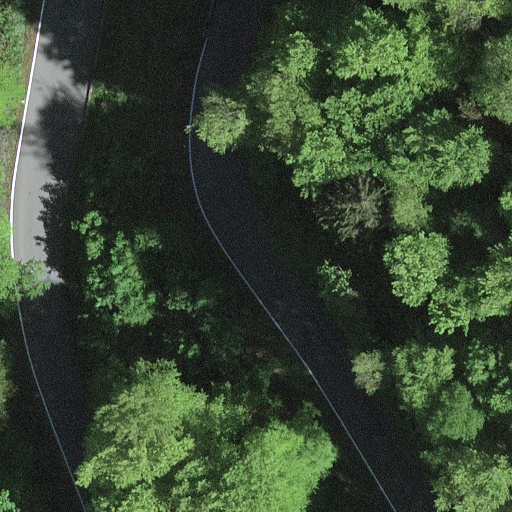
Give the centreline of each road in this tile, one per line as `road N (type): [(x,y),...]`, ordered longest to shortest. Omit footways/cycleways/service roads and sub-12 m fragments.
road 1 (tertiary): [(432,511),(232,180),(224,89),(246,0)]
road 2 (tertiary): [(69,0),(44,163),(41,241),(49,314),(120,511)]
